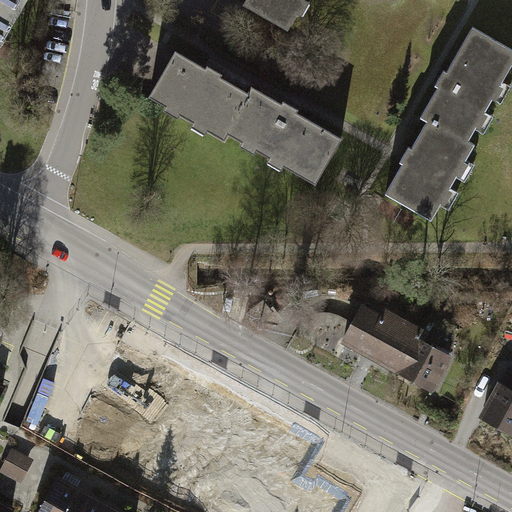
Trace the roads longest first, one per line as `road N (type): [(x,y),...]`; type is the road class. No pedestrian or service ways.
road 1 (tertiary): [(511,493),(32,222)]
road 2 (track): [(176,273),(198,254),(511,248)]
road 3 (residential): [(32,222),(82,111),(97,0)]
